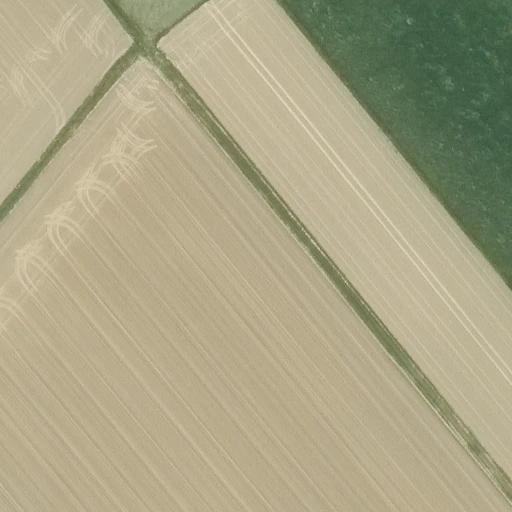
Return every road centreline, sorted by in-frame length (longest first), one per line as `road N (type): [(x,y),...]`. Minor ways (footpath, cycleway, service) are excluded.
road 1 (track): [(113,0),(511,490)]
road 2 (track): [(159,56),(0,248)]
